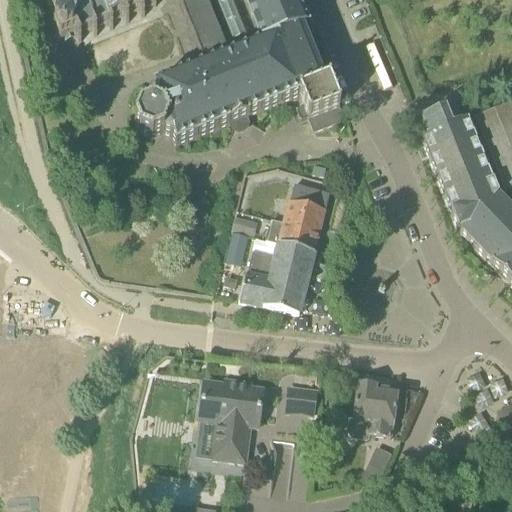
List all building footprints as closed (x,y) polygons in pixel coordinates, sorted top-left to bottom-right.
[(44,0),(45,3),(48,2),(58,26),(54,27),(61,44),(76,39),(80,50),(84,48),(82,42),(92,38),(95,44),(99,42),(97,36),(110,31),(112,37),(116,35),(114,29),(124,25),(126,32),(131,30),(128,24),(139,20),(141,26),(146,24),(143,18),(154,14),(154,8),(159,6),(161,11),(164,9),(162,4),(164,3),(168,6),(171,2),(167,0),(44,0)] [(176,0),(204,70),(151,91),(155,100),(152,108),(140,113),(134,125),(139,137),(151,143),(164,138),(171,141),(175,150),(299,101),(303,110),(295,113),(300,124),(307,121),(308,124),(309,124),(313,136),(343,124),(338,112),(339,112),(328,85),(324,87),(303,33),(309,31),(296,0),(176,0)] [(119,77),(145,69),(137,45),(112,53),(119,77)] [(426,143),(421,146),(458,237),(459,236),(511,290),(511,218),(496,202),(511,195),(511,109),(465,128),(450,134),(444,117),(420,127),(426,143)] [(329,199),(310,194),(294,190),(285,228),(284,229),(319,239),(329,199)] [(245,239),(249,224),(236,221),(232,236),(245,239)] [(265,246),(264,249),(313,263),(319,239),(284,229),(285,228),(273,225),(268,246),(265,246)] [(242,289),(239,305),(238,308),(298,320),(313,263),(264,249),(261,257),(255,256),(251,273),(272,278),(267,295),(242,289)] [(238,295),(240,285),(224,282),(222,292),(238,295)] [(467,381),(473,395),(484,390),(478,376),(467,381)] [(217,427),(213,464),(244,468),(249,432),(257,433),(262,395),(237,392),(224,390),(204,387),(199,425),(217,427)] [(368,444),(369,439),(391,442),(397,395),(358,389),(353,423),(348,422),(346,436),(352,442),(368,444)] [(295,418),(295,434),(312,434),(313,392),(295,392),(294,405),(281,405),(281,418),(295,418)] [(511,410),(511,409),(498,416),(498,430),(510,438),(511,442),(511,444),(508,447),(511,456),(511,410)] [(389,465),(390,454),(380,452),(378,464),(389,465)] [(279,499),(289,501),(293,480),(282,478),(279,499)]
